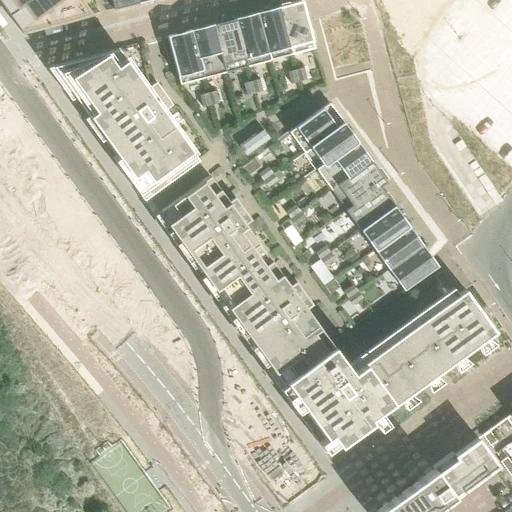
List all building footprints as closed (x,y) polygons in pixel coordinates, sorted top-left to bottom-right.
[(0,0),(0,3),(6,11),(22,34),(113,9),(110,0),(0,0)] [(110,0),(113,9),(114,9),(115,9),(138,3),(136,0),(110,0)] [(315,49),(302,1),(279,7),(291,56),(315,49)] [(291,56),(279,7),(257,13),(270,61),(291,56)] [(270,61),(257,13),(235,19),(248,67),(270,61)] [(248,67),(235,19),(213,25),(225,73),(248,67)] [(225,73),(213,25),(191,31),(203,79),(225,73)] [(203,79),(191,31),(169,36),(169,37),(168,37),(167,37),(180,85),(203,79)] [(289,133),(274,144),(270,139),(263,130),(239,147),(246,157),(249,161),(238,169),(145,42),(118,50),(61,65),(48,69),(143,200),(154,216),(233,322),(327,455),(338,446),(495,332),(465,290),(424,320),(403,291),(397,296),(382,275),(368,255),(354,236),(340,217),(346,212),(332,192),(318,173),(304,153),(289,133)] [(307,81),(304,69),(296,71),(299,83),(307,81)] [(299,83),(296,71),(288,73),(291,85),(299,83)] [(263,92),(260,80),(252,82),(255,94),(263,92)] [(255,94),(252,82),(244,85),(247,96),(255,94)] [(219,104),(216,92),(208,94),(211,106),(219,104)] [(211,106),(208,94),(200,96),(203,108),(211,106)] [(329,104),(289,133),(304,153),(344,124),(329,104)] [(344,124),(304,153),(318,173),(358,144),(344,124)] [(358,144),(318,173),(332,192),(373,163),(358,144)] [(373,163),(332,192),(346,212),(380,187),(387,182),(373,163)] [(346,212),(340,217),(354,236),(394,207),(380,187),(346,212)] [(394,207),(354,236),(368,255),(408,226),(394,207)] [(408,226),(368,255),(382,275),(422,246),(408,226)] [(422,246),(382,275),(397,296),(403,291),(437,266),(422,246)] [(497,442),(489,430),(482,436),(490,447),(497,442)] [(477,439),(378,511),(437,511),(436,510),(495,467),(497,466),(477,439)] [(511,468),(511,465),(506,458),(501,462),(500,462),(507,472),(511,468)]
